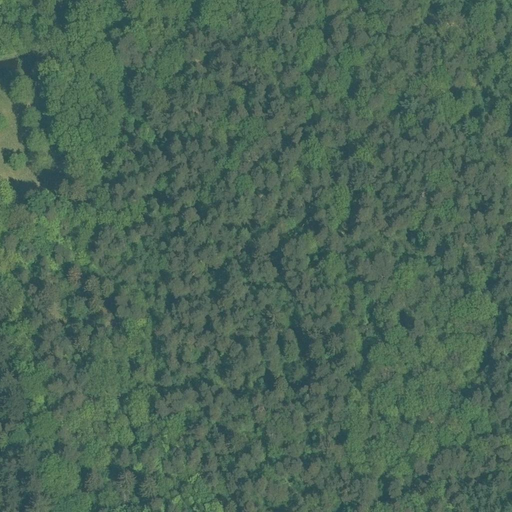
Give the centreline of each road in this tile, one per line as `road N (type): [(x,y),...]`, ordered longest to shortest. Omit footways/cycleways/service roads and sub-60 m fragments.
road 1 (track): [(86,41),(309,0)]
road 2 (track): [(50,511),(0,324)]
